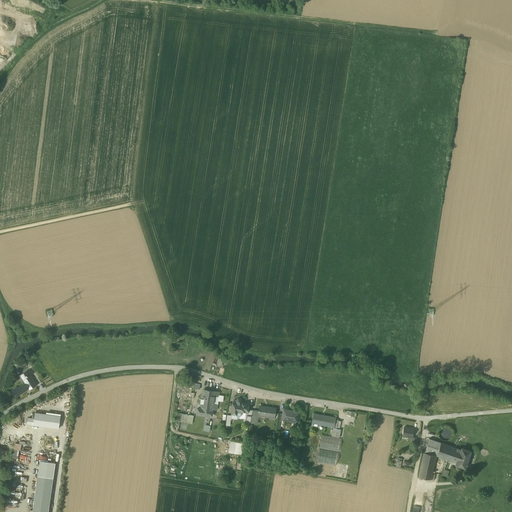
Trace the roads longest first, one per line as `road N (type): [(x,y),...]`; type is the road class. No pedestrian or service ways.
road 1 (unclassified): [(511,409),(428,418),(285,396),(186,368),(138,367),(74,377),(0,416)]
road 2 (track): [(136,0),(383,27)]
